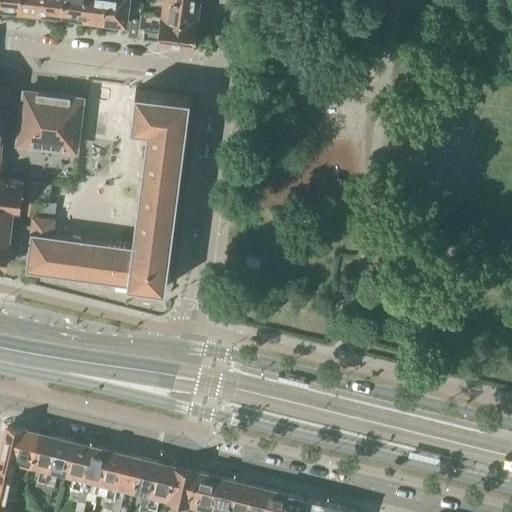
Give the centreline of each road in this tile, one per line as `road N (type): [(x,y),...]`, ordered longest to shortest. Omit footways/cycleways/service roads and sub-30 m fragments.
road 1 (secondary): [(0,368),(511,488)]
road 2 (secondary): [(511,424),(160,344)]
road 3 (residential): [(225,75),(198,277),(160,344)]
road 4 (residential): [(225,75),(0,46)]
road 5 (residential): [(193,451),(387,499)]
road 6 (residential): [(0,401),(193,451)]
road 7 (secondary): [(160,344),(0,312)]
